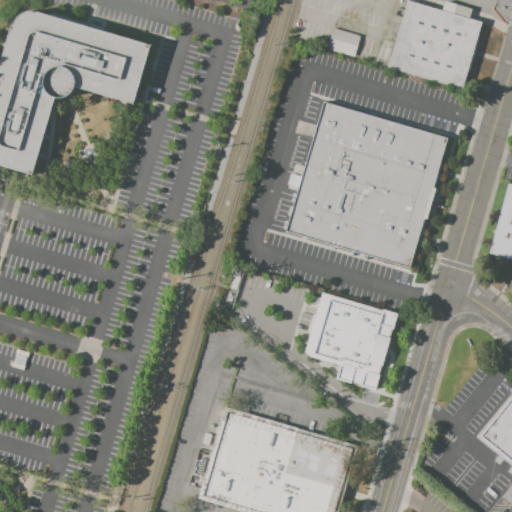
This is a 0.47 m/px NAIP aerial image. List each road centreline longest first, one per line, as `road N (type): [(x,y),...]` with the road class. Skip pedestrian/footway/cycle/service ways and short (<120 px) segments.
road 1 (tertiary): [(448,287),(383,511)]
road 2 (residential): [(448,287),(511,71)]
